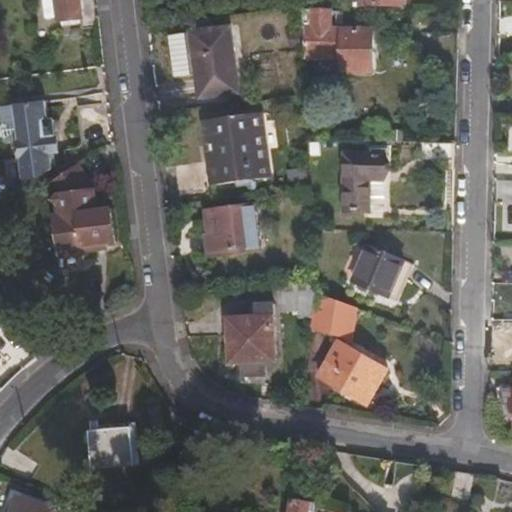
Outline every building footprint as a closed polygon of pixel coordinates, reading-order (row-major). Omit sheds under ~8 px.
[(100,33),(96,0),(59,0),(60,3),(48,4),(49,23),(62,22),(62,26),(87,24),(89,34),(100,33)] [(360,0),(361,14),(406,12),(406,0),(360,0)] [(318,17),(306,16),(307,34),(311,34),(313,62),(344,62),(344,85),(378,86),(379,43),(335,41),(334,23),(318,23),(318,17)] [(239,32),(179,39),(184,83),(205,80),(209,103),(247,98),(239,32)] [(461,62),(461,39),(431,38),(431,61),(461,62)] [(43,132),(40,103),(0,107),(0,146),(13,145),(17,173),(32,171),(31,158),(55,155),(52,132),(43,132)] [(266,117),(210,124),(218,186),(273,180),(266,117)] [(459,166),(459,148),(429,148),(429,166),(459,166)] [(391,160),(350,160),(350,218),(390,218),(391,160)] [(210,165),(179,169),(183,198),(213,194),(210,165)] [(94,188),(81,167),(51,187),(63,204),(55,211),(63,218),(63,226),(56,227),(62,280),(84,277),(82,258),(88,257),(91,261),(100,260),(101,256),(118,254),(115,220),(108,221),(100,222),(100,212),(99,199),(94,198),(94,188)] [(260,206),(214,212),(216,231),(210,232),(213,254),(264,248),(260,206)] [(107,212),(100,212),(100,222),(108,221),(107,212)] [(418,269),(372,252),(357,288),(403,306),(418,269)] [(317,297),(320,281),(282,286),(286,305),(304,304),(303,310),(314,312),(317,297)] [(314,312),(311,329),(344,340),(356,310),(317,297),(314,312)] [(264,364),(271,364),(280,362),(277,305),(261,306),(261,317),(231,320),(234,365),(244,365),(245,378),(265,378),(264,364)] [(348,352),(363,313),(356,310),(344,340),(340,346),(348,352)] [(386,377),(348,352),(340,346),(318,381),(334,391),(338,388),(363,404),(375,388),(379,390),(386,377)] [(115,437),(95,440),(99,473),(138,468),(134,438),(130,429),(115,430),(115,437)] [(199,442),(179,445),(183,475),(203,472),(199,442)] [(423,466),(400,462),(397,495),(418,498),(423,466)] [(491,477),(474,474),(469,506),(486,509),(491,477)]
